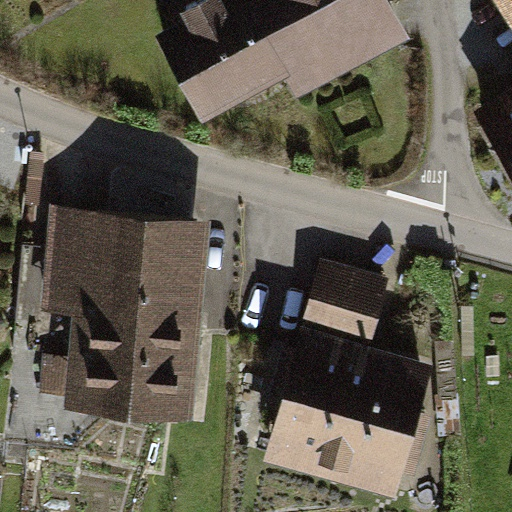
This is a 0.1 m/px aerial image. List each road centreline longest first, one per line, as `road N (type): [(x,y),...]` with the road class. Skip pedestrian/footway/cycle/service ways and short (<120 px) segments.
road 1 (residential): [(442,226),(172,159),(0,99)]
road 2 (residential): [(442,226),(445,58),(432,0)]
